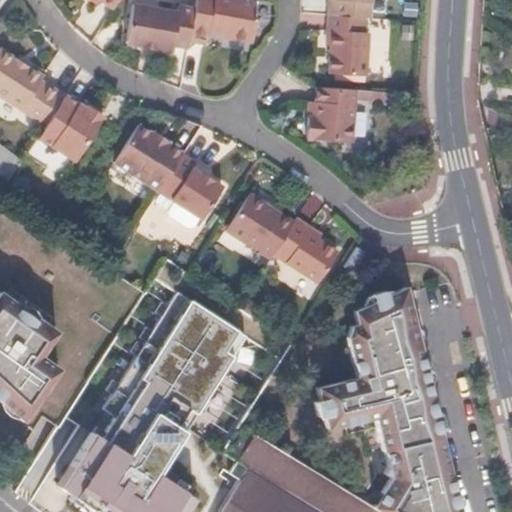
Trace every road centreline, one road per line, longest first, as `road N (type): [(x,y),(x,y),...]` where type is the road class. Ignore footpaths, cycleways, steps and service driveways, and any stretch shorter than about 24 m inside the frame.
road 1 (residential): [(233,118),(374,225),(397,234),(473,223)]
road 2 (residential): [(35,0),(60,38),(133,84),(233,118)]
road 3 (tertiary): [(453,0),(448,105),(473,223)]
road 4 (tertiary): [(473,223),(504,353)]
road 5 (residential): [(233,118),(283,45),(285,0)]
